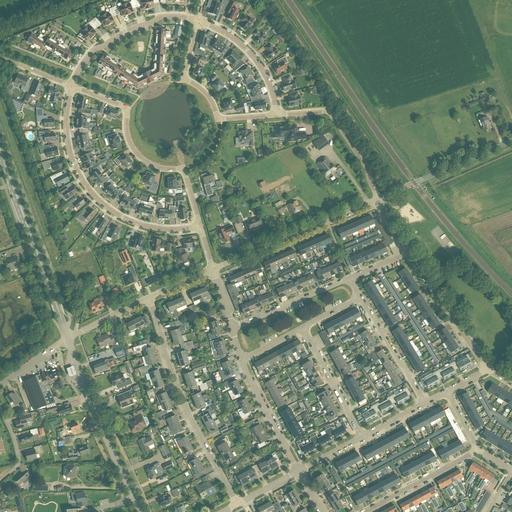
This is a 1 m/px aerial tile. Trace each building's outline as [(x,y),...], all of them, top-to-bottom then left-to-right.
[(132,8),(137,7),(134,0),(131,0),(132,2),(129,3),(127,4),(126,4),(124,5),(128,15),(131,14),(130,13),(133,12),(132,8)] [(148,9),(146,0),(138,0),(134,0),(137,7),(141,6),(142,9),(145,9),(145,10),(148,9)] [(146,0),(148,9),(151,9),(151,8),(154,7),(153,3),(158,3),(157,0),(146,0)] [(221,4),(212,1),(208,13),(217,16),(219,10),(220,9),(224,11),(227,5),(221,3),(221,4)] [(236,18),(238,14),(237,14),(239,10),(237,9),(237,8),(234,7),(235,4),(230,1),(228,6),(231,8),(225,18),(233,22),(235,17),(236,18)] [(125,16),(128,15),(124,5),(121,6),(118,7),(116,8),(116,6),(113,8),(116,15),(121,13),(122,17),(125,15),(125,16)] [(112,17),(116,15),(113,8),(109,10),(110,11),(108,12),(106,14),(103,15),(109,25),(112,23),(111,22),(114,21),(112,17)] [(107,26),(109,25),(103,15),(101,17),(98,19),(97,20),(95,18),(93,20),(97,27),(101,24),(104,27),(106,25),(107,26)] [(247,17),(244,15),(240,20),(243,23),(240,27),(246,31),(249,28),(250,29),(252,26),(251,25),(254,21),(248,17),(247,17)] [(94,30),(97,27),(93,20),(88,24),(89,26),(87,28),(87,27),(85,29),(92,37),(94,36),(94,35),(96,33),(94,30)] [(90,39),(92,37),(85,29),(83,31),(81,33),(77,38),(81,42),(85,38),(87,41),(90,39)] [(260,33),(256,29),(252,34),(256,38),(253,40),(259,45),(266,38),(261,32),(260,33)] [(31,45),(36,36),(32,33),(30,36),(28,34),(25,38),(28,39),(27,42),(31,45)] [(41,39),(43,36),(40,34),(38,37),(36,36),(31,45),(36,47),(41,39)] [(207,48),(210,42),(207,40),(206,39),(207,36),(201,34),(199,44),(200,45),(200,47),(206,50),(207,48)] [(48,49),(53,41),(48,38),(46,42),(43,46),(48,49)] [(46,42),(41,39),(36,47),(41,50),(43,46),(46,42)] [(214,53),(221,42),(220,42),(220,41),(217,39),(216,40),(215,39),(213,43),(210,42),(207,48),(211,51),(214,53)] [(52,52),(57,43),(53,41),(48,49),(52,52)] [(221,58),(226,53),(226,52),(223,50),(226,45),(225,45),(225,44),(223,42),(222,43),(221,42),(214,53),(221,57),(219,59),(220,60),(221,58)] [(57,55),(62,46),(57,43),(52,52),(57,55)] [(273,48),(270,44),(265,47),(268,52),(265,54),(266,55),(267,57),(269,60),(278,54),(274,48),(273,48)] [(62,57),(67,49),(62,46),(57,55),(62,57)] [(67,49),(62,57),(66,60),(68,58),(70,59),(73,56),(70,54),(71,52),(67,49)] [(230,62),(237,55),(233,51),(228,55),(226,53),(221,58),(224,61),(226,59),(230,62)] [(103,67),(109,58),(107,57),(106,57),(103,55),(98,63),(103,67)] [(237,55),(230,62),(232,65),(230,67),(234,71),(240,66),(237,63),(241,59),(237,55)] [(277,74),(287,69),(284,64),(288,63),(285,57),(279,60),(280,63),(273,67),(277,74)] [(108,70),(113,62),(110,60),(111,59),(109,58),(103,67),(108,70)] [(113,73),(119,65),(117,63),(116,64),(113,62),(108,70),(113,73)] [(201,63),(198,62),(196,65),(197,65),(193,73),(193,74),(193,75),(196,76),(196,75),(199,77),(199,76),(202,78),(204,74),(201,72),(203,68),(199,66),(201,63)] [(118,77),(124,68),(120,66),(121,66),(119,65),(113,73),(118,77)] [(163,76),(164,65),(154,65),(154,70),(163,76)] [(243,76),(250,70),(250,69),(249,67),(248,67),(247,66),(242,70),(240,67),(235,71),(236,73),(238,73),(239,74),(241,73),(243,76)] [(123,80),(129,71),(127,70),(126,70),(124,68),(118,77),(123,80)] [(154,81),(163,76),(154,70),(150,72),(149,70),(145,72),(151,83),(154,81)] [(245,85),(250,82),(248,79),(254,75),(253,74),(254,74),(252,72),(251,72),(250,70),(243,76),(241,77),(243,80),(240,81),(244,86),(245,85)] [(128,83),(134,75),(130,73),(131,72),(129,71),(123,80),(128,83)] [(147,85),(151,83),(145,72),(141,74),(142,75),(138,78),(138,77),(137,89),(147,84),(147,85)] [(25,85),(28,79),(18,75),(16,78),(15,78),(13,83),(18,85),(18,84),(22,86),(20,90),(26,92),(28,86),(25,85)] [(137,89),(138,77),(134,75),(128,83),(137,89)] [(223,86),(218,81),(219,80),(214,75),(210,79),(212,82),(213,82),(214,83),(212,85),(214,88),(213,89),(216,92),(216,91),(217,92),(218,91),(220,90),(220,89),(223,86)] [(291,81),(290,76),(283,78),(284,84),(282,84),(284,91),(294,88),(292,81),(291,81)] [(37,97),(42,84),(35,82),(30,94),(37,97)] [(251,92),(260,89),(258,83),(252,85),(250,82),(245,85),(247,91),(250,89),(251,92)] [(54,89),(50,88),(48,94),(51,96),(50,102),(56,103),(57,101),(59,94),(58,94),(59,91),(56,90),(54,89)] [(251,102),(258,100),(256,97),(262,94),(260,89),(251,92),(248,94),(249,96),(251,102)] [(298,96),(297,92),(290,94),(290,98),(288,98),(290,107),(294,105),(295,106),(298,105),(298,104),(301,104),(299,96),(298,96)] [(486,97),(484,93),(479,94),(481,99),(479,100),(485,115),(492,112),(487,97),(486,97)] [(16,113),(21,112),(23,102),(10,97),(16,113)] [(85,99),(84,98),(83,98),(82,98),(79,98),(78,102),(77,102),(77,104),(77,108),(84,110),(86,99),(85,99)] [(258,100),(251,102),(249,102),(249,103),(246,103),(247,107),(250,107),(250,108),(255,107),(255,110),(259,110),(260,111),(262,110),(262,109),(266,109),(266,108),(267,107),(266,104),(265,104),(265,103),(258,104),(258,100)] [(226,111),(233,109),(231,101),(223,103),(224,107),(223,107),(224,111),(226,110),(226,111)] [(115,119),(118,113),(106,108),(105,110),(108,111),(107,116),(105,119),(110,121),(112,118),(115,119)] [(77,122),(86,123),(86,119),(90,119),(90,116),(90,114),(84,113),(83,113),(83,116),(76,116),(76,120),(77,120),(77,122)] [(47,119),(47,116),(36,116),(37,122),(44,122),(44,128),(54,127),(54,119),(47,119)] [(485,131),(491,128),(490,125),(488,121),(489,120),(487,117),(480,120),(485,131)] [(89,123),(86,123),(77,122),(77,125),(76,125),(76,129),(83,129),(83,132),(82,132),(88,132),(90,131),(90,129),(90,126),(89,126),(89,123)] [(290,126),(290,125),(285,126),(275,127),(275,132),(272,132),(272,138),(278,138),(278,136),(285,136),(285,137),(287,136),(287,140),(291,140),(291,141),(298,141),(297,139),(306,139),(305,133),(297,133),(296,125),(290,126)] [(28,140),(35,139),(34,131),(27,132),(28,140)] [(45,134),(45,131),(38,131),(39,139),(44,138),(44,142),(55,141),(54,133),(45,134)] [(78,143),(87,141),(86,138),(87,138),(88,136),(88,132),(82,132),(83,135),(82,135),(82,136),(76,137),(78,143)] [(253,143),(252,132),(246,132),(242,132),(243,133),(239,134),(239,135),(239,136),(238,137),(238,138),(235,139),(236,147),(241,146),(249,146),(249,147),(253,146),(253,143)] [(111,136),(109,133),(102,135),(103,139),(107,138),(111,150),(118,148),(117,144),(120,143),(120,142),(120,141),(119,138),(118,139),(118,137),(117,138),(116,135),(111,136)] [(319,151),(329,144),(323,136),(313,143),(319,151)] [(89,141),(87,141),(78,143),(79,149),(84,148),(85,149),(85,151),(91,150),(90,145),(89,141)] [(49,149),(49,145),(39,147),(41,155),(46,154),(47,158),(58,155),(56,147),(49,149)] [(84,163),(93,159),(90,153),(93,152),(92,149),(91,150),(85,151),(87,154),(81,157),(80,158),(82,161),(83,161),(84,163)] [(130,160),(126,155),(121,159),(119,156),(113,161),(117,166),(121,163),(126,168),(127,168),(128,169),(130,167),(129,166),(132,163),(133,162),(131,159),(130,160)] [(332,165),(326,157),(316,164),(322,172),(322,173),(325,177),(336,169),(333,164),(332,165)] [(94,169),(99,166),(98,164),(96,165),(93,159),(84,163),(85,165),(84,165),(85,169),(86,168),(87,169),(92,166),(93,169),(94,169)] [(52,164),(51,160),(41,163),(44,170),(49,169),(50,167),(53,168),(54,171),(58,169),(62,167),(60,161),(52,164)] [(94,181),(102,175),(100,172),(102,170),(99,166),(94,169),(96,172),(91,176),(91,177),(91,178),(93,180),(94,180),(94,181)] [(63,175),(61,172),(50,177),(53,184),(56,182),(58,185),(63,183),(64,184),(69,181),(65,174),(63,175)] [(151,175),(147,173),(145,177),(144,177),(142,181),(143,182),(143,183),(147,184),(146,185),(152,188),(151,191),(155,192),(158,185),(152,183),(155,176),(154,176),(155,175),(152,174),(151,175)] [(208,177),(207,174),(201,175),(207,196),(213,195),(210,184),(214,183),(212,175),(208,177)] [(106,184),(110,180),(107,176),(104,178),(102,175),(94,181),(95,181),(95,182),(96,185),(97,185),(98,186),(103,182),(106,184)] [(175,178),(175,177),(172,177),(172,178),(168,179),(168,185),(167,185),(167,189),(168,189),(168,190),(176,189),(176,186),(178,186),(177,181),(176,182),(176,178),(175,178)] [(109,195),(115,188),(112,186),(114,184),(110,180),(106,184),(108,186),(104,192),(106,194),(107,193),(109,195)] [(77,193),(72,186),(69,188),(68,188),(67,189),(66,186),(58,191),(61,195),(63,193),(67,199),(68,199),(70,198),(71,197),(77,193)] [(120,197),(124,192),(120,188),(118,191),(115,188),(109,195),(111,197),(110,197),(113,200),(118,195),(120,197)] [(125,208),(130,199),(127,198),(128,197),(127,195),(126,194),(126,193),(124,192),(120,197),(120,198),(122,199),(122,200),(120,205),(125,208)] [(85,203),(80,197),(74,203),(72,200),(67,204),(71,209),(74,207),(75,207),(78,210),(85,203)] [(137,207),(139,201),(136,199),(133,199),(132,201),(130,199),(125,208),(131,211),(133,206),(134,206),(137,207)] [(144,216),(147,206),(143,205),(144,202),(140,200),(139,201),(137,207),(140,207),(138,214),(144,216)] [(299,206),(297,201),(287,205),(291,215),(302,210),(300,206),(299,206)] [(155,212),(157,205),(152,204),(151,207),(147,206),(144,216),(151,218),(152,211),(155,212)] [(165,219),(165,210),(162,210),(162,206),(157,205),(155,212),(159,212),(159,219),(165,219)] [(165,210),(165,219),(171,220),(171,213),(175,213),(175,206),(169,206),(169,210),(165,210)] [(280,214),(285,211),(282,206),(277,208),(278,211),(277,212),(278,214),(279,213),(280,214)] [(93,216),(96,213),(90,208),(85,214),(83,212),(77,218),(82,223),(86,219),(89,221),(91,218),(92,219),(94,216),(93,216)] [(186,212),(186,208),(179,209),(180,219),(181,219),(181,220),(184,220),(184,219),(187,219),(186,215),(187,215),(187,212),(186,212)] [(225,222),(231,220),(228,214),(222,216),(225,222)] [(237,224),(243,222),(240,216),(234,218),(237,224)] [(374,224),(373,221),(371,216),(365,219),(369,227),(374,224)] [(250,230),(262,225),(258,217),(247,222),(250,230)] [(103,228),(107,222),(101,218),(97,223),(94,221),(89,228),(87,230),(91,233),(96,227),(98,229),(98,230),(98,231),(100,233),(102,233),(104,229),(103,228)] [(363,229),(369,227),(365,219),(360,221),(363,229)] [(358,231),(363,229),(360,221),(354,223),(358,231)] [(352,234),(358,231),(354,223),(349,226),(352,234)] [(117,228),(113,225),(108,234),(105,233),(101,240),(105,242),(107,237),(114,241),(119,232),(120,232),(120,231),(120,230),(120,229),(119,228),(119,227),(118,227),(117,228)] [(229,237),(235,235),(231,225),(221,229),(222,230),(217,232),(221,241),(223,240),(224,243),(230,240),(229,237)] [(347,236),(352,234),(349,226),(343,228),(347,236)] [(341,239),(347,236),(343,228),(338,231),(341,239)] [(137,246),(141,248),(144,237),(136,235),(135,239),(132,238),(129,247),(136,249),(137,246)] [(322,237),(325,245),(329,244),(331,249),(334,248),(336,247),(335,243),(332,244),(328,235),(322,237)] [(322,247),(325,245),(322,237),(316,240),(321,253),(324,252),(322,247)] [(165,244),(162,244),(160,244),(160,240),(153,239),(151,251),(155,251),(155,252),(158,252),(158,251),(159,252),(159,248),(162,248),(164,248),(164,251),(170,251),(170,244),(165,244)] [(184,249),(189,248),(194,247),(194,244),(195,243),(194,241),(193,239),(183,240),(184,249)] [(319,254),(321,253),(316,240),(310,243),(313,250),(317,249),(319,254)] [(310,252),(313,250),(310,243),(304,245),(310,258),(312,257),(310,252)] [(307,259),(310,258),(304,245),(298,248),(301,256),(305,254),(307,259)] [(387,253),(385,248),(383,245),(377,247),(381,255),(387,253)] [(375,257),(381,255),(377,247),(372,249),(375,257)] [(370,260),(375,257),(372,249),(366,252),(370,260)] [(287,252),(291,260),(294,259),(296,264),(299,263),(297,257),(293,250),(287,252)] [(346,250),(341,252),(345,260),(348,258),(350,258),(347,252),(346,250)] [(130,261),(126,251),(120,253),(124,264),(130,261)] [(287,262),(291,260),(287,252),(281,255),(287,268),(289,267),(287,262)] [(364,262),(370,260),(366,252),(361,254),(364,262)] [(183,263),(190,260),(187,254),(180,256),(183,263)] [(359,264),(364,262),(361,254),(355,257),(359,264)] [(284,269),(287,268),(281,255),(275,258),(279,265),(282,264),(284,269)] [(8,270),(20,265),(17,256),(4,261),(8,270)] [(353,267),(359,264),(355,257),(350,259),(353,267)] [(275,267),(279,265),(275,258),(269,260),(275,273),(277,272),(275,267)] [(323,259),(313,263),(316,269),(326,264),(323,259)] [(272,275),(275,273),(269,260),(263,263),(267,271),(270,269),(272,275)] [(333,265),(337,273),(343,271),(339,263),(335,264),(334,262),(331,263),(332,266),(333,265)] [(333,265),(332,266),(329,267),(328,264),(325,265),(327,268),(328,268),(331,276),(337,273),(333,265)] [(253,267),(258,281),(261,279),(258,274),(262,273),(259,265),(253,267)] [(135,282),(133,278),(136,276),(132,267),(128,268),(130,273),(122,277),(126,286),(135,282)] [(256,282),(258,281),(253,267),(247,270),(250,278),(253,276),(256,282)] [(328,268),(327,268),(323,269),(322,267),(320,268),(321,271),(322,270),(325,278),(331,276),(328,268)] [(402,278),(409,273),(406,268),(398,273),(402,278)] [(322,270),(321,271),(318,272),(317,269),(314,270),(315,274),(316,273),(320,281),(325,278),(322,270)] [(246,279),(250,278),(247,270),(241,273),(246,286),(248,285),(246,279)] [(305,277),(309,286),(315,283),(313,280),(316,279),(312,271),(309,272),(305,274),(303,275),(304,278),(305,277)] [(246,286),(241,273),(235,275),(238,283),(241,282),(245,289),(247,288),(246,286)] [(405,283),(412,278),(409,273),(402,278),(405,283)] [(305,277),(304,278),(301,279),(300,277),(299,277),(298,274),(296,275),(298,280),(300,280),(303,288),(309,286),(305,277)] [(232,287),(234,289),(234,291),(237,290),(234,285),(238,283),(235,275),(229,278),(231,284),(232,287)] [(103,276),(98,278),(102,286),(107,284),(103,276)] [(146,281),(148,285),(159,281),(157,276),(146,281)] [(408,288),(416,283),(412,278),(405,283),(408,288)] [(300,280),(298,280),(296,282),(294,279),(291,280),(293,283),(294,282),(298,291),(303,288),(300,280)] [(294,282),(293,283),(290,284),(288,280),(286,281),(287,282),(286,282),(287,285),(288,285),(292,293),(298,291),(294,282)] [(367,291),(374,286),(371,281),(364,285),(367,291)] [(416,283),(408,288),(412,293),(419,288),(416,283)] [(288,285),(287,285),(285,286),(283,284),(280,285),(282,288),(283,287),(286,296),(292,293),(288,285)] [(283,287),(282,288),(278,289),(277,286),(273,288),(276,296),(279,295),(280,298),(286,296),(283,287)] [(370,296),(378,291),(374,286),(367,291),(370,296)] [(120,294),(118,288),(112,290),(114,296),(120,294)] [(201,294),(204,302),(211,299),(210,295),(209,295),(206,288),(196,292),(198,295),(201,294)] [(262,306),(268,304),(262,290),(259,292),(262,297),(259,298),(262,306)] [(262,290),(268,304),(274,301),(273,298),(275,297),(273,292),(267,295),(264,290),(262,290)] [(373,301),(381,296),(378,291),(370,296),(373,301)] [(204,302),(201,294),(198,295),(196,292),(190,295),(193,302),(199,300),(202,306),(205,304),(204,302)] [(262,306),(259,298),(255,300),(253,295),(250,296),(256,309),(262,306)] [(416,304),(423,300),(420,295),(413,299),(416,304)] [(250,311),(256,309),(250,296),(247,297),(250,302),(247,304),(250,311)] [(376,306),(384,302),(381,296),(373,301),(376,306)] [(94,300),(95,302),(89,304),(93,313),(96,311),(102,309),(98,298),(94,300)] [(175,305),(177,309),(186,305),(183,298),(176,300),(178,304),(175,305)] [(176,309),(177,309),(175,305),(178,304),(176,300),(167,304),(163,306),(164,310),(168,308),(170,312),(173,311),(174,313),(175,318),(179,316),(176,309)] [(250,311),(247,304),(243,305),(241,300),(238,301),(239,302),(240,305),(241,308),(244,314),(250,311)] [(420,309),(426,305),(423,300),(416,304),(420,309)] [(380,311),(387,307),(384,302),(376,306),(380,311)] [(423,314),(430,310),(426,305),(420,309),(423,314)] [(383,316),(390,312),(387,307),(380,311),(383,316)] [(351,312),(355,320),(361,317),(357,309),(351,312)] [(426,319),(433,315),(430,310),(423,314),(426,319)] [(349,323),(355,320),(351,312),(345,315),(349,323)] [(386,321),(393,317),(390,312),(383,316),(386,321)] [(343,326),(349,323),(345,315),(339,318),(340,319),(343,326)] [(429,324),(436,320),(433,315),(426,319),(429,324)] [(134,325),(136,328),(145,324),(141,317),(135,320),(137,324),(134,325)] [(393,317),(386,321),(389,326),(396,322),(393,317)] [(338,329),(343,326),(340,319),(339,318),(334,321),(334,322),(338,329)] [(134,330),(136,328),(134,325),(137,324),(135,320),(126,324),(128,327),(124,329),(124,330),(127,335),(134,332),(134,330)] [(211,330),(220,327),(218,321),(212,323),(211,320),(204,322),(206,328),(211,326),(211,330)] [(436,320),(429,324),(433,329),(440,325),(436,320)] [(333,331),(338,329),(334,322),(334,321),(329,324),(333,331)] [(329,334),(333,331),(329,324),(325,326),(327,329),(319,334),(326,346),(330,344),(326,336),(329,334)] [(178,328),(178,330),(171,332),(173,338),(181,336),(180,333),(181,333),(181,332),(186,331),(185,327),(181,328),(178,328)] [(220,327),(211,330),(212,333),(207,334),(209,340),(216,338),(215,335),(221,334),(220,327)] [(395,337),(403,332),(399,327),(392,332),(395,337)] [(441,338),(448,333),(445,328),(438,333),(441,338)] [(360,341),(370,335),(367,330),(364,332),(363,329),(356,333),(357,336),(360,334),(362,337),(359,339),(360,341)] [(399,342),(406,338),(403,332),(395,337),(399,342)] [(445,343),(452,338),(448,333),(441,338),(445,343)] [(112,336),(109,338),(107,334),(103,336),(104,337),(97,341),(100,348),(109,343),(110,345),(116,342),(112,336)] [(364,346),(373,340),(370,335),(360,341),(364,346)] [(181,336),(173,338),(175,345),(183,343),(181,336)] [(402,347),(409,343),(406,338),(399,342),(402,347)] [(448,348),(455,343),(452,338),(445,343),(448,348)] [(213,351),(225,347),(223,341),(217,343),(216,340),(210,342),(213,351)] [(298,351),(301,350),(302,352),(305,351),(303,348),(299,340),(293,343),(297,351),(298,351)] [(369,355),(375,351),(373,348),(376,346),(373,340),(364,346),(368,354),(369,355)] [(298,351),(297,351),(293,343),(288,346),(292,354),(293,354),(295,352),(297,355),(299,354),(298,351)] [(405,352),(412,348),(409,343),(402,347),(405,352)] [(455,343),(448,348),(451,353),(458,348),(455,343)] [(151,358),(154,357),(152,348),(145,349),(145,348),(145,349),(143,348),(142,348),(141,345),(133,348),(134,352),(136,351),(137,352),(144,350),(146,356),(150,355),(151,358)] [(121,346),(114,349),(117,358),(125,355),(121,346)] [(292,354),(293,354),(292,354),(288,346),(282,349),(286,357),(287,357),(290,355),(291,358),(294,357),(292,354)] [(225,347),(213,351),(215,361),(222,358),(221,356),(227,354),(225,347)] [(341,355),(341,354),(339,351),(342,350),(340,347),(337,349),(338,349),(330,354),(333,359),(341,355)] [(408,357),(415,353),(412,348),(405,352),(408,357)] [(287,357),(286,357),(282,349),(277,352),(281,360),(282,360),(284,358),(286,361),(288,360),(287,357)] [(377,360),(379,359),(385,355),(382,350),(377,354),(376,352),(373,354),(372,353),(375,351),(369,355),(368,354),(366,356),(367,359),(372,356),(373,357),(375,358),(375,357),(377,360)] [(179,360),(187,358),(185,351),(177,353),(179,360)] [(281,360),(282,360),(281,360),(277,352),(271,355),(275,363),(276,363),(279,361),(280,364),(283,362),(281,360)] [(344,360),(344,359),(342,356),(344,355),(343,353),(341,354),(341,355),(333,359),(336,365),(344,360)] [(411,363),(418,358),(415,353),(408,357),(411,363)] [(156,363),(154,357),(151,358),(150,355),(146,356),(148,366),(156,363)] [(277,365),(276,363),(275,363),(271,355),(266,358),(270,366),(271,366),(270,366),(274,364),(275,367),(277,365)] [(382,364),(388,360),(385,355),(379,359),(382,364)] [(465,358),(462,359),(462,360),(466,368),(471,365),(469,361),(471,361),(467,355),(464,356),(465,358)] [(187,358),(179,360),(181,367),(189,364),(188,361),(192,360),(191,357),(187,358)] [(94,369),(116,361),(115,358),(108,360),(108,361),(105,362),(104,360),(92,365),(94,369)] [(272,368),(271,366),(270,366),(266,358),(260,361),(265,369),(268,367),(269,370),(272,368)] [(347,366),(347,365),(345,362),(347,361),(346,358),(344,359),(344,360),(336,365),(339,370),(347,366)] [(414,368),(421,363),(418,358),(411,363),(414,368)] [(454,359),(451,360),(456,370),(459,368),(460,371),(466,368),(462,360),(462,359),(457,362),(457,360),(455,361),(454,359)] [(202,365),(205,364),(204,360),(191,364),(192,368),(200,365),(201,369),(203,368),(202,365)] [(224,370),(232,367),(230,361),(224,363),(223,360),(216,363),(218,369),(223,367),(224,370)] [(386,369),(391,366),(388,360),(382,364),(386,369)] [(449,366),(446,368),(450,376),(455,374),(454,371),(456,370),(451,360),(449,361),(450,364),(448,365),(449,366)] [(116,361),(94,369),(96,374),(108,369),(107,368),(117,365),(116,361)] [(268,374),(265,369),(260,361),(255,364),(259,372),(263,370),(266,376),(268,374)] [(305,371),(313,367),(310,361),(302,365),(304,369),(301,371),(303,373),(306,372),(305,371)] [(421,363),(414,368),(417,373),(425,368),(421,363)] [(347,366),(339,370),(342,376),(346,373),(347,376),(352,374),(350,371),(348,367),(350,366),(349,364),(347,365),(347,366)] [(389,374),(394,371),(391,366),(386,369),(383,370),(385,373),(387,372),(389,374)] [(232,367),(224,370),(225,373),(221,375),(223,381),(229,378),(228,375),(234,373),(232,367)] [(308,376),(316,372),(313,367),(305,371),(306,372),(307,375),(304,376),(306,379),(308,377),(308,376)] [(74,368),(67,370),(69,378),(76,376),(74,368)] [(437,368),(435,369),(440,378),(443,377),(444,380),(450,376),(446,368),(441,370),(441,369),(439,370),(437,368)] [(60,376),(57,369),(52,371),(51,371),(49,370),(48,371),(47,373),(46,373),(48,378),(51,377),(52,379),(60,376)] [(433,375),(429,377),(434,385),(439,382),(438,380),(440,378),(435,369),(433,370),(434,372),(432,373),(433,375)] [(158,381),(161,379),(158,370),(150,373),(152,376),(148,377),(149,380),(153,379),(157,378),(158,381)] [(392,379),(397,376),(394,371),(389,374),(392,379)] [(186,382),(194,379),(192,372),(184,375),(186,382)] [(311,382),(319,378),(316,372),(308,376),(308,377),(310,380),(307,382),(309,384),(311,383),(311,382)] [(124,379),(122,373),(114,375),(115,376),(110,378),(112,381),(111,383),(112,385),(113,385),(114,386),(122,383),(124,387),(132,383),(131,379),(126,381),(125,378),(124,379)] [(44,388),(42,382),(46,381),(44,374),(23,382),(34,410),(46,406),(48,413),(58,410),(56,406),(55,404),(56,404),(49,386),(44,388)] [(356,383),(356,382),(354,379),(356,377),(355,375),(352,377),(345,381),(348,387),(356,383)] [(397,376),(392,379),(395,385),(401,381),(397,376)] [(421,376),(419,378),(424,387),(427,386),(428,388),(434,385),(429,377),(425,379),(424,378),(423,379),(421,376)] [(163,386),(161,379),(158,381),(157,378),(153,379),(155,388),(163,386)] [(268,389),(276,385),(273,381),(276,380),(275,378),(265,383),(268,389)] [(311,382),(311,383),(313,386),(310,387),(312,390),(315,388),(314,387),(322,383),(319,378),(311,382)] [(200,388),(207,386),(206,383),(203,384),(202,381),(196,383),(194,379),(186,382),(189,388),(197,386),(199,385),(200,388)] [(59,390),(64,388),(61,380),(56,383),(59,390)] [(232,390),(240,386),(237,380),(231,383),(230,380),(224,383),(226,389),(231,387),(232,390)] [(359,388),(359,387),(357,384),(359,383),(358,381),(356,382),(356,383),(348,387),(351,393),(359,388)] [(494,395),(498,388),(493,384),(489,392),(494,395)] [(281,390),(281,391),(283,390),(282,388),(280,389),(280,388),(278,390),(276,385),(268,389),(272,396),(281,390)] [(400,393),(399,393),(399,394),(400,395),(404,402),(409,399),(408,396),(410,395),(405,385),(403,386),(404,389),(402,390),(403,391),(400,393)] [(240,386),(232,390),(234,393),(229,395),(232,400),(238,397),(237,395),(243,392),(240,386)] [(362,394),(362,393),(360,390),(362,388),(361,386),(359,387),(359,388),(351,393),(354,398),(362,394)] [(499,398),(503,391),(498,388),(494,395),(499,398)] [(122,407),(133,403),(132,399),(135,398),(132,390),(117,396),(122,407)] [(282,393),(281,391),(281,390),(272,396),(275,402),(282,398),(280,394),(282,393)] [(321,401),(329,396),(326,391),(318,395),(320,399),(317,401),(318,402),(319,403),(322,401),(321,401)] [(504,401),(508,394),(503,391),(499,398),(504,401)] [(166,403),(170,401),(166,392),(159,396),(158,395),(156,396),(158,403),(165,400),(166,403)] [(362,394),(354,398),(357,404),(358,403),(360,406),(368,401),(367,399),(365,400),(365,399),(363,395),(365,394),(364,392),(362,393),(362,394)] [(21,402),(17,396),(15,393),(13,395),(12,393),(5,398),(10,404),(12,402),(15,406),(21,402)] [(195,403),(203,399),(208,397),(206,394),(202,396),(200,393),(192,396),(195,403)] [(391,393),(389,394),(394,404),(397,402),(398,405),(400,404),(404,402),(400,395),(399,394),(399,393),(395,396),(394,394),(392,395),(391,393)] [(463,402),(471,399),(468,393),(460,397),(463,403),(463,402)] [(386,399),(387,400),(386,400),(383,402),(387,410),(393,407),(392,405),(394,404),(389,394),(387,395),(388,398),(386,399)] [(324,406),(332,402),(329,396),(321,401),(322,401),(323,405),(320,406),(321,408),(325,407),(324,406)] [(242,408),(249,405),(246,399),(243,401),(241,398),(233,402),(236,408),(240,406),(242,408)] [(282,398),(275,402),(278,408),(288,403),(287,401),(284,402),(282,398)] [(210,408),(216,406),(214,403),(211,404),(210,401),(205,403),(203,399),(195,403),(198,409),(205,406),(206,407),(208,406),(210,408)] [(466,408),(473,404),(471,399),(463,402),(463,403),(466,408)] [(172,408),(170,401),(166,403),(165,400),(158,403),(159,406),(162,405),(165,411),(161,412),(155,414),(156,415),(153,416),(155,419),(167,413),(166,410),(172,408)] [(327,412),(335,407),(332,402),(324,406),(325,407),(326,410),(323,411),(324,414),(327,412)] [(375,402),(373,403),(378,412),(380,411),(382,413),(387,410),(383,402),(379,404),(378,403),(376,404),(375,402)] [(371,409),(367,411),(371,419),(377,416),(376,414),(378,412),(373,403),(371,404),(372,406),(370,407),(371,409)] [(469,413),(476,409),(473,404),(466,408),(469,413)] [(249,405),(242,408),(242,409),(237,411),(239,414),(242,419),(248,416),(246,413),(252,410),(249,405)] [(72,412),(70,406),(67,407),(66,406),(58,409),(61,416),(72,412)] [(205,423),(213,419),(211,415),(216,413),(214,410),(217,409),(216,406),(210,408),(211,411),(209,412),(209,413),(202,417),(205,423)] [(136,415),(146,411),(144,407),(135,411),(136,415)] [(327,412),(329,415),(326,417),(329,422),(339,416),(337,413),(338,413),(335,407),(327,412)] [(445,414),(443,411),(441,407),(436,410),(440,417),(440,418),(445,415),(445,414)] [(292,413),(289,408),(281,413),(284,418),(292,413)] [(473,418),(479,414),(476,409),(469,413),(472,418),(473,418)] [(435,421),(440,418),(440,417),(436,410),(431,413),(434,420),(435,421)] [(362,411),(359,413),(362,418),(357,420),(358,423),(363,420),(363,419),(364,418),(366,422),(371,419),(367,411),(363,413),(362,411)] [(295,418),(292,413),(284,418),(286,423),(295,418)] [(429,423),(435,421),(434,420),(431,413),(425,416),(429,423)] [(170,426),(179,421),(176,415),(172,417),(170,414),(163,418),(165,422),(167,421),(170,426)] [(476,423),(482,420),(479,414),(473,418),(472,418),(474,424),(476,423)] [(18,429),(28,427),(27,423),(33,421),(31,415),(24,416),(25,420),(16,422),(18,429)] [(424,426),(429,423),(425,416),(420,419),(424,426)] [(134,432),(146,427),(142,417),(136,419),(136,420),(130,423),(132,426),(131,427),(134,432)] [(298,423),(295,418),(286,423),(289,428),(297,423),(298,423)] [(341,426),(337,428),(341,435),(347,432),(345,430),(348,429),(343,421),(341,418),(339,419),(341,422),(339,423),(341,426)] [(213,419),(205,423),(208,430),(210,434),(211,434),(218,431),(213,419)] [(419,429),(424,426),(420,419),(415,421),(419,429)] [(476,423),(474,424),(477,429),(485,425),(482,420),(476,423)] [(179,421),(170,426),(172,431),(170,432),(172,436),(179,433),(178,430),(182,428),(179,421)] [(255,437),(264,432),(260,425),(256,427),(253,421),(246,425),(249,430),(251,429),(255,437)] [(414,432),(419,429),(415,421),(409,424),(414,432)] [(72,432),(75,431),(75,430),(79,429),(78,426),(79,425),(78,424),(77,423),(69,426),(70,427),(68,428),(69,433),(72,432)] [(300,428),(298,423),(297,423),(289,428),(292,433),(300,428)] [(328,425),(326,426),(332,437),(334,436),(336,438),(341,435),(337,428),(333,430),(332,427),(330,428),(328,425)] [(324,427),(326,430),(324,431),(326,434),(322,436),(326,444),(332,441),(330,438),(332,437),(326,426),(324,427)] [(303,433),(300,428),(292,433),(294,438),(303,433)] [(38,434),(37,429),(30,431),(31,435),(21,437),(22,444),(34,441),(32,436),(38,434)] [(400,432),(404,440),(409,437),(405,430),(400,432)] [(487,440),(491,433),(486,430),(482,437),(487,440)] [(264,432),(255,437),(259,444),(257,445),(259,448),(265,445),(264,442),(268,439),(264,432)] [(399,443),(404,440),(400,432),(395,435),(399,443)] [(313,433),(311,434),(317,445),(319,444),(321,447),(326,444),(322,436),(318,438),(317,435),(315,436),(313,433)] [(492,444),(496,436),(491,433),(487,440),(492,444)] [(311,434),(309,435),(311,438),(309,439),(311,442),(307,444),(311,452),(316,449),(315,446),(317,445),(311,434)] [(393,446),(399,443),(395,435),(389,438),(393,446)] [(181,448),(190,443),(186,437),(183,439),(181,436),(174,440),(176,444),(178,443),(181,448)] [(497,446),(501,439),(496,436),(492,444),(497,447),(497,446)] [(153,444),(150,437),(145,439),(145,438),(138,441),(143,453),(150,450),(148,446),(153,444)] [(222,454),(230,449),(226,442),(227,441),(225,438),(220,442),(221,445),(218,447),(222,454)] [(388,448),(393,446),(389,438),(384,441),(388,448)] [(503,449),(507,443),(501,439),(497,446),(497,447),(502,450),(503,449)] [(163,456),(170,453),(166,444),(165,441),(163,442),(164,445),(159,447),(163,456)] [(298,441),(296,442),(298,445),(297,445),(302,453),(304,452),(305,455),(311,452),(307,444),(303,446),(301,443),(300,444),(298,441)] [(383,451),(388,448),(384,441),(379,444),(383,451)] [(461,444),(460,441),(459,441),(454,444),(458,451),(464,448),(461,444)] [(190,443),(181,448),(184,453),(181,454),(184,458),(191,454),(189,451),(193,449),(190,443)] [(508,452),(511,446),(507,443),(503,449),(502,450),(507,453),(508,452)] [(378,454),(383,451),(379,444),(374,447),(378,454)] [(453,454),(458,451),(454,444),(449,447),(453,454)] [(43,452),(41,446),(34,448),(34,451),(30,452),(30,451),(25,452),(26,455),(27,455),(28,461),(37,459),(36,454),(43,452)] [(81,455),(89,453),(87,446),(79,449),(80,452),(77,453),(78,456),(81,455)] [(372,457),(378,454),(374,447),(368,449),(372,457)] [(447,457),(453,454),(449,447),(443,449),(447,457)] [(230,449),(222,454),(226,461),(229,459),(231,463),(237,460),(235,456),(234,457),(230,449)] [(367,460),(372,457),(368,449),(363,452),(367,460)] [(442,460),(447,457),(443,449),(438,452),(442,460)] [(351,456),(355,463),(361,460),(357,453),(351,456)] [(427,455),(431,463),(436,460),(433,454),(432,453),(431,453),(427,455)] [(266,461),(271,470),(278,466),(277,462),(279,461),(275,454),(272,456),(273,458),(266,461)] [(426,466),(431,463),(427,455),(421,458),(426,466)] [(350,466),(355,463),(351,456),(346,458),(350,466)] [(193,469),(201,464),(198,458),(194,460),(193,457),(185,461),(188,465),(190,464),(193,469)] [(345,469),(350,466),(346,458),(341,461),(345,469)] [(420,469),(426,466),(421,458),(416,461),(420,469)] [(177,465),(175,461),(171,462),(163,465),(165,471),(174,468),(173,467),(177,465)] [(263,474),(271,470),(266,461),(258,466),(257,464),(255,465),(258,472),(261,470),(263,474)] [(340,472),(345,469),(341,461),(336,464),(340,472)] [(386,464),(387,466),(390,465),(392,469),(395,467),(392,461),(386,464)] [(415,472),(420,469),(416,461),(411,464),(415,472)] [(160,470),(160,471),(162,470),(159,463),(153,466),(154,467),(146,470),(149,476),(153,474),(152,473),(160,470)] [(475,472),(479,466),(474,463),(470,469),(475,472)] [(201,464),(193,469),(195,474),(193,475),(195,479),(203,475),(201,472),(205,470),(201,464)] [(410,475),(415,472),(411,464),(405,467),(410,475)] [(256,473),(258,472),(255,465),(251,467),(252,469),(245,473),(250,481),(257,477),(256,473)] [(67,477),(75,477),(76,475),(76,467),(75,466),(67,466),(65,468),(65,476),(67,477)] [(410,475),(405,467),(401,470),(399,466),(395,468),(399,475),(402,474),(404,477),(410,475)] [(480,476),(485,469),(479,466),(475,472),(480,476)] [(362,475),(361,473),(359,474),(358,472),(356,473),(355,471),(357,470),(356,467),(352,469),(354,474),(355,476),(357,478),(362,475)] [(486,479),(490,472),(485,469),(480,476),(486,479)] [(162,475),(160,471),(160,470),(152,473),(153,474),(149,476),(150,480),(162,475)] [(459,470),(454,473),(458,480),(463,477),(459,470)] [(32,476),(28,472),(24,475),(22,473),(14,480),(19,485),(23,482),(25,484),(32,478),(32,476)] [(490,472),(486,479),(491,482),(495,476),(490,472)] [(243,485),(250,481),(245,473),(240,475),(239,473),(237,475),(234,477),(237,483),(241,481),(243,485)] [(459,483),(458,480),(454,473),(448,476),(452,483),(456,481),(459,488),(461,487),(463,485),(461,481),(459,483)] [(323,482),(327,480),(323,474),(316,479),(321,487),(324,485),(323,482)] [(391,477),(396,485),(400,482),(396,475),(391,477)] [(447,486),(452,483),(448,476),(443,479),(447,486)] [(390,488),(396,485),(391,477),(386,480),(390,488)] [(441,489),(447,486),(443,479),(437,482),(441,489)] [(324,485),(321,487),(325,492),(332,488),(327,480),(323,482),(324,485)] [(385,491),(390,488),(386,480),(381,483),(385,491)] [(216,491),(211,482),(206,485),(206,483),(200,486),(199,485),(196,486),(203,499),(216,491)] [(48,492),(48,485),(40,485),(41,483),(35,483),(35,492),(48,492)] [(380,494),(385,491),(381,483),(376,486),(380,494)] [(374,496),(380,494),(376,486),(370,489),(374,496)] [(431,496),(432,497),(437,494),(434,487),(428,490),(431,496)] [(174,498),(179,495),(176,489),(171,491),(174,498)] [(369,499),(374,496),(370,489),(365,492),(369,499)] [(290,501),(298,496),(294,490),(284,496),(286,500),(288,498),(290,501)] [(426,500),(432,497),(431,496),(428,490),(423,493),(426,499),(426,500)] [(363,502),(369,499),(365,492),(359,495),(363,502)] [(77,493),(71,493),(73,501),(77,501),(77,502),(78,502),(79,507),(81,507),(85,506),(86,506),(85,501),(86,501),(85,495),(84,493),(77,494),(77,493)] [(336,504),(340,502),(335,493),(328,498),(331,503),(334,501),(336,504)] [(421,503),(426,500),(426,499),(423,493),(417,496),(421,502),(421,503)] [(171,499),(170,495),(164,498),(164,497),(161,498),(161,499),(159,500),(161,504),(160,504),(162,507),(170,503),(169,500),(171,499)] [(358,505),(363,502),(359,495),(354,498),(358,505)] [(298,496),(290,501),(292,504),(289,506),(293,511),(299,507),(297,505),(302,502),(298,496)] [(415,506),(421,503),(421,502),(417,496),(412,499),(415,505),(415,506)] [(410,509),(415,506),(415,505),(412,499),(406,502),(410,509)] [(343,507),(340,502),(336,504),(334,501),(331,503),(336,511),(343,507)] [(270,502),(264,505),(267,511),(270,511),(271,511),(276,511),(279,510),(276,505),(273,507),(272,505),(270,502)] [(404,511),(410,509),(406,502),(401,505),(404,511)]
